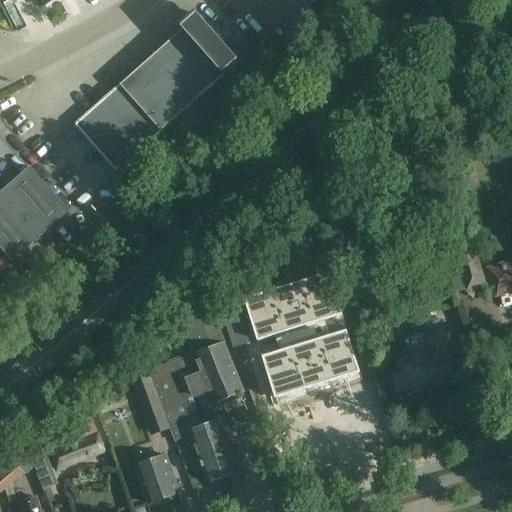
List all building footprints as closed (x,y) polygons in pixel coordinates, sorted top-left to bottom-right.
[(186,30),(77,126),(117,172),(226,76),(228,78),(243,65),(195,11),(180,24),(186,30)] [(0,192),(0,193),(39,238),(68,213),(28,168),(0,192)] [(39,238),(0,193),(0,250),(11,263),(39,238)] [(487,287),(474,245),(453,251),(451,246),(442,249),(456,293),(465,290),(466,293),(487,287)] [(511,263),(488,271),(496,299),(511,293),(511,263)] [(249,298),(286,395),(368,364),(331,267),(249,298)] [(433,305),(426,281),(412,286),(418,309),(433,305)] [(195,356),(175,364),(184,388),(189,401),(198,397),(202,409),(215,404),(217,410),(245,399),(243,393),(244,393),(244,392),(214,314),(184,326),(195,356)] [(224,319),(233,349),(251,344),(242,314),(224,319)] [(400,361),(403,372),(390,376),(396,394),(442,380),(442,378),(453,374),(440,331),(428,334),(433,351),(400,361)] [(189,401),(184,388),(175,364),(151,373),(175,439),(190,433),(209,485),(241,473),(228,437),(230,434),(227,427),(223,426),(221,421),(200,429),(189,401)] [(136,386),(147,417),(153,434),(170,428),(163,411),(152,380),(149,372),(133,378),(136,386)] [(45,440),(48,448),(56,469),(103,451),(90,417),(50,432),(52,438),(45,440)] [(21,454),(0,471),(0,473),(10,485),(23,474),(24,475),(33,468),(21,454)] [(167,455),(136,467),(150,505),(181,493),(167,455)] [(0,492),(10,485),(0,473),(0,492)]
